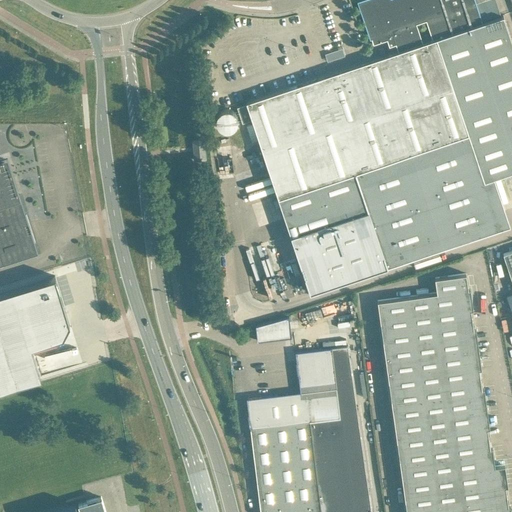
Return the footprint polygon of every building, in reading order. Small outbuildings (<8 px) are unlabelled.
[(511,170),(511,42),(503,15),(481,23),(473,0),(365,0),(359,2),(373,44),(387,39),(389,46),(396,44),(398,51),(246,101),(247,104),(252,119),(278,198),(274,199),(276,206),(280,204),(310,292),(500,228),(484,180),(511,170)] [(252,119),(247,104),(237,107),(242,123),(252,119)] [(228,108),(227,108),(226,108),(224,109),(223,109),(222,110),(221,110),(219,111),(219,112),(218,113),(217,114),(216,116),(216,117),(216,118),(216,120),(216,121),(216,122),(217,124),(217,125),(218,126),(219,127),(220,128),(221,129),(223,129),(224,130),(225,130),(227,130),(228,130),(229,130),(231,129),(232,129),(233,128),(234,127),(235,126),(236,125),(237,124),(237,123),(238,121),(238,120),(238,119),(238,117),(237,116),(237,115),(236,113),(235,112),(234,111),(233,110),(232,110),(231,109),(230,109),(228,108)] [(206,158),(204,140),(192,141),(194,160),(206,158)] [(10,175),(9,171),(10,171),(9,170),(5,159),(0,160),(0,264),(38,252),(19,193),(17,194),(11,175),(10,175)] [(511,250),(503,254),(511,280),(511,250)] [(492,466),(479,368),(466,273),(435,277),(437,292),(377,300),(406,511),(508,511),(502,464),(492,466)] [(0,388),(41,376),(31,345),(63,336),(70,323),(55,275),(0,292),(0,388)] [(270,321),(256,325),(258,341),(291,337),(291,335),(289,316),(270,321)] [(311,511),(312,511),(321,510),(323,511),(371,511),(348,345),(331,347),(296,351),(300,389),(298,389),(298,392),(247,398),(250,428),(251,436),(251,437),(252,437),(260,505),(259,505),(260,511),(311,511)] [(105,511),(101,497),(89,500),(78,504),(80,511),(77,511),(75,503),(46,511),(105,511)]
